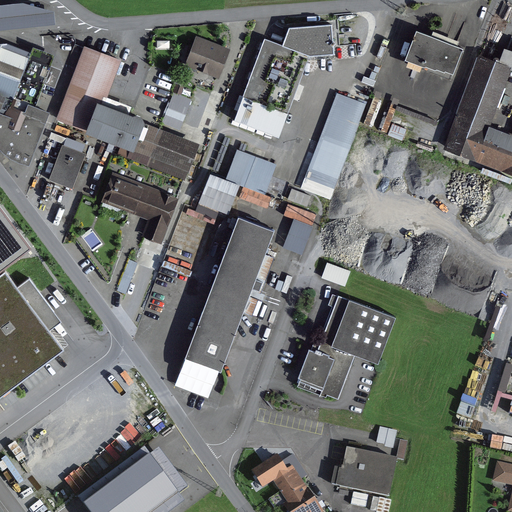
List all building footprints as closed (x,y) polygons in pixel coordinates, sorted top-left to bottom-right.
[(24,2),(0,4),(0,28),(55,22),(54,12),(24,2)] [(281,44),(308,54),(333,52),(332,22),(289,25),(281,44)] [(464,48),(417,29),(405,59),(452,78),(464,48)] [(192,48),(224,60),(229,49),(197,37),(192,48)] [(265,38),(260,52),(303,68),(308,54),(281,44),(265,38)] [(0,90),(13,95),(31,50),(7,41),(0,41),(0,90)] [(28,102),(36,104),(44,82),(55,86),(61,68),(52,64),(56,54),(33,45),(31,50),(13,95),(0,90),(0,110),(9,114),(12,105),(26,109),(28,102)] [(60,117),(91,129),(103,96),(117,60),(85,48),(60,117)] [(224,60),(192,48),(187,61),(219,74),(224,60)] [(260,52),(254,66),(298,82),(303,68),(260,52)] [(511,173),(511,132),(492,124),(511,66),(511,65),(478,53),(444,148),(511,173)] [(254,66),(249,80),(293,96),(298,82),(254,66)] [(249,80),(244,94),(288,110),(293,96),(249,80)] [(191,99),(173,92),(162,121),(180,128),(191,99)] [(365,103),(337,92),(301,187),(330,198),(365,103)] [(288,110),(244,94),(235,118),(279,134),(288,110)] [(91,129),(135,145),(143,123),(145,118),(142,113),(136,111),(133,112),(129,110),(131,106),(103,96),(91,129)] [(50,109),(36,104),(28,102),(26,109),(12,105),(9,114),(0,110),(0,147),(13,159),(29,165),(50,109)] [(196,143),(143,123),(135,145),(131,156),(184,175),(196,143)] [(66,136),(52,131),(49,137),(64,143),(66,136)] [(86,153),(63,144),(49,178),(72,187),(86,153)] [(197,202),(228,212),(239,183),(245,185),(266,193),(276,163),(236,147),(225,177),(209,171),(197,202)] [(178,196),(111,173),(101,201),(148,218),(142,234),(161,241),(178,196)] [(266,193),(245,185),(239,198),(268,207),(272,196),(266,193)] [(316,213),(288,203),(284,214),(293,218),(283,246),(302,254),(316,213)] [(238,216),(186,358),(222,371),(274,229),(238,216)] [(137,262),(129,259),(117,290),(125,293),(137,262)] [(351,269),(327,260),(321,276),(345,285),(351,269)] [(0,393),(64,345),(50,327),(61,319),(30,277),(18,285),(5,269),(0,272),(0,393)] [(396,315),(339,294),(338,295),(333,293),(329,303),(332,305),(319,339),(315,338),(311,348),(309,348),(296,385),(339,400),(355,356),(379,364),(396,315)] [(409,440),(401,439),(397,458),(405,459),(409,440)] [(397,458),(347,447),(342,468),(335,467),(331,484),(390,497),(397,458)] [(149,455),(85,503),(91,511),(148,511),(176,491),(149,455)] [(275,480),(284,494),(301,483),(291,467),(287,470),(281,460),(255,475),(263,487),(275,480)] [(511,485),(511,494),(508,511),(511,511),(511,464),(497,461),(493,481),(511,485)] [(301,483),(284,494),(293,509),(290,511),(321,511),(323,511),(313,495),(310,497),(301,483)]
